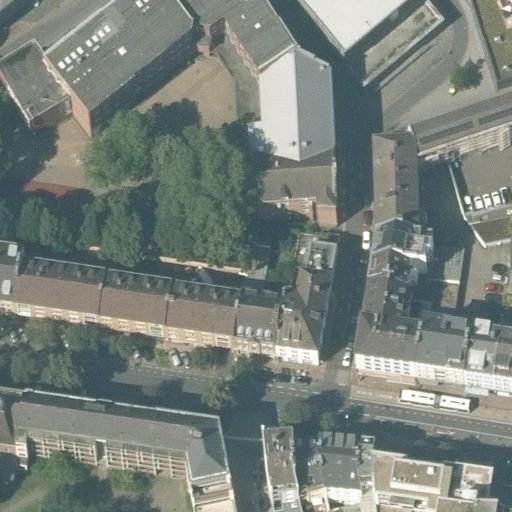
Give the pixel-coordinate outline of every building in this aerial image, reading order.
[(0,0),(0,29),(31,4),(35,0),(0,0)] [(151,0),(127,19),(126,19),(103,37),(102,36),(49,77),(36,59),(9,75),(9,76),(0,81),(0,88),(31,140),(72,115),(90,139),(136,103),(135,102),(144,94),(145,94),(170,75),(193,56),(210,59),(211,50),(218,45),(219,47),(221,45),(220,44),(225,40),(260,95),(248,103),(252,171),(252,172),(252,176),(251,176),(254,221),(256,223),(278,222),(278,224),(281,224),(281,222),(310,220),(310,223),(312,223),(312,220),(318,220),(319,228),(337,229),(336,219),(338,219),(330,89),(297,73),(298,72),(281,45),(280,46),(274,34),(251,0),(151,0)] [(420,0),(315,0),(298,15),(364,96),(444,29),(420,0)] [(487,0),(465,0),(471,8),(487,0)] [(511,20),(503,0),(487,0),(471,8),(480,38),(488,60),(511,52),(511,20)] [(511,0),(503,0),(511,20),(511,52),(488,60),(497,92),(511,87),(511,0)] [(511,141),(511,112),(460,129),(438,136),(446,163),(468,156),(511,141)] [(438,136),(431,138),(410,145),(413,154),(416,155),(416,172),(439,165),(446,163),(438,136)] [(376,200),(378,246),(418,247),(416,172),(416,155),(413,154),(376,156),(376,200)] [(511,219),(511,211),(472,222),(471,219),(464,221),(469,228),(511,219)] [(311,239),(302,286),(331,291),(339,241),(311,239)] [(376,259),(373,273),(418,277),(419,265),(431,267),(433,249),(418,247),(378,246),(376,259)] [(242,311),(234,353),(257,357),(275,360),(283,313),(277,312),(251,308),(254,293),(262,294),(270,252),(253,249),(248,275),(242,311)] [(24,266),(0,261),(0,317),(15,320),(22,277),(24,266)] [(372,283),(370,295),(407,301),(410,286),(417,287),(418,277),(373,273),(372,283)] [(101,333),(108,290),(22,277),(15,320),(55,326),(101,333)] [(283,313),(275,360),(298,364),(318,367),(331,291),(302,286),(298,307),(285,305),(283,313)] [(434,286),(430,306),(455,312),(459,290),(434,286)] [(168,343),(175,301),(108,290),(101,333),(134,338),(168,343)] [(281,295),(277,312),(283,313),(285,305),(287,297),(281,295)] [(416,382),(423,345),(405,342),(411,301),(407,301),(370,295),(361,351),(357,373),(393,378),(416,382)] [(501,324),(511,326),(511,301),(506,300),(501,324)] [(175,301),(168,343),(202,348),(234,353),(242,311),(175,301)] [(426,331),(451,336),(455,312),(430,306),(426,331)] [(497,343),(510,345),(511,345),(511,326),(501,324),(497,343)] [(465,390),(472,347),(462,345),(462,342),(425,336),(423,345),(416,382),(440,386),(465,390)] [(511,397),(511,345),(510,345),(509,350),(481,345),(481,348),(472,347),(465,390),(489,394),(511,397)] [(0,489),(7,491),(8,486),(13,486),(15,471),(17,471),(26,412),(0,407),(0,489)] [(73,417),(26,412),(17,471),(27,473),(29,458),(97,468),(98,462),(109,464),(108,470),(156,477),(157,471),(165,472),(186,476),(192,504),(193,511),(235,511),(231,495),(220,440),(169,432),(132,426),(73,417)] [(278,446),(264,445),(270,493),(273,508),(273,511),(299,511),(297,501),(295,492),(293,448),(278,446)] [(307,450),(293,448),(295,492),(297,501),(325,503),(320,481),(320,451),(307,450)] [(320,481),(325,503),(360,506),(360,501),(359,481),(361,455),(341,453),(320,451),(320,481)] [(368,456),(361,455),(359,481),(360,501),(360,506),(360,509),(347,511),(375,511),(374,500),(374,475),(375,457),(368,456)] [(511,511),(511,496),(477,491),(446,486),(445,489),(423,486),(408,483),(409,480),(374,475),(374,500),(375,511),(511,511)]
